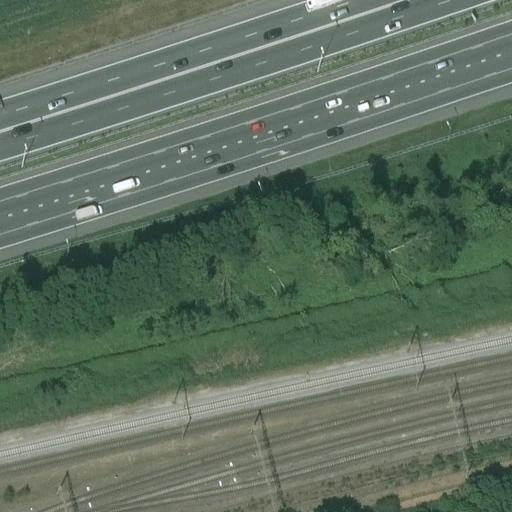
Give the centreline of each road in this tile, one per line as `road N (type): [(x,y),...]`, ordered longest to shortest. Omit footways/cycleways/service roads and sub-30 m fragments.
road 1 (motorway): [(0,210),(511,43)]
road 2 (motorway): [(380,0),(0,123)]
